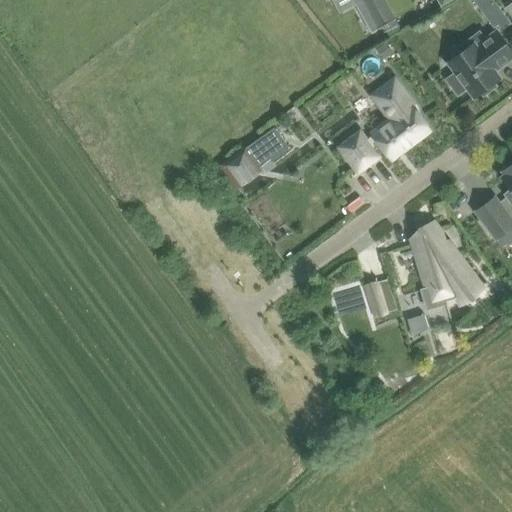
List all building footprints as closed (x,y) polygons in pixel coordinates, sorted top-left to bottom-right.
[(363,0),(379,29),(397,19),(386,0),(363,0)] [(496,1),(483,11),(493,27),(498,24),(503,29),(511,22),(496,1)] [(468,87),(475,97),(482,92),(484,95),(497,86),(495,83),(501,78),(495,70),(511,57),(511,49),(498,30),(486,39),(484,36),(476,41),(473,36),(458,47),(461,52),(449,61),(456,71),(447,78),(458,94),(468,87)] [(388,42),(378,49),(386,59),(395,51),(388,42)] [(339,146),(358,172),(380,156),(378,153),(384,149),(392,159),(432,129),(414,105),(416,103),(396,77),(372,95),(391,120),(373,134),(367,139),(361,130),(339,146)] [(248,144),(219,165),(237,189),(263,170),(261,167),(272,158),(275,162),(291,150),(275,127),(249,145),(248,144)] [(511,164),(504,171),(506,174),(503,176),(511,188),(506,193),(511,201),(511,164)] [(511,218),(496,197),(477,211),(497,238),(505,249),(511,243),(511,230),(510,228),(511,226),(511,218)] [(427,235),(413,239),(427,288),(422,289),(428,308),(447,302),(446,298),(461,294),(465,300),(483,286),(449,241),(445,242),(441,231),(435,222),(424,230),(427,235)] [(277,236),(274,238),(278,243),(289,235),(285,230),(281,233),(280,230),(275,234),(277,236)] [(389,280),(381,283),(367,287),(375,314),(397,307),(389,280)]
